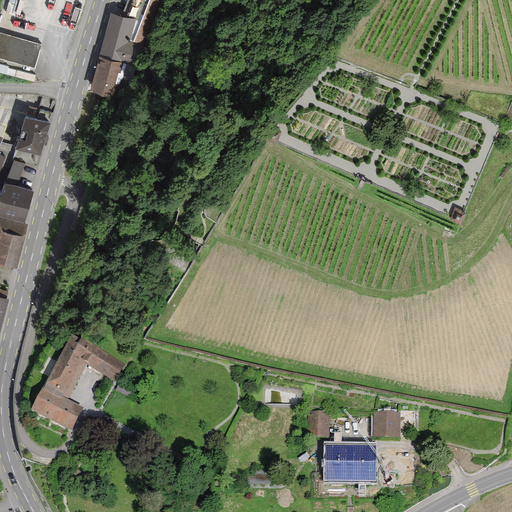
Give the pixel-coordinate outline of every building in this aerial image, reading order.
[(131,0),(127,11),(113,9),(92,85),(113,90),(122,57),(134,61),(140,42),(156,0),(131,0)] [(42,45),(0,33),(0,59),(35,69),(42,45)] [(50,123),(26,116),(16,147),(41,155),(50,123)] [(272,127),(266,136),(276,142),(281,132),(272,127)] [(4,137),(0,135),(0,191),(15,147),(2,142),(4,137)] [(25,164),(13,160),(5,183),(17,186),(25,164)] [(17,186),(5,183),(0,197),(0,215),(24,223),(34,192),(17,186)] [(452,216),(460,220),(464,210),(456,206),(452,216)] [(27,226),(0,219),(0,220),(0,264),(16,269),(27,226)] [(0,334),(9,300),(0,297),(0,334)] [(74,335),(44,389),(67,402),(87,366),(115,381),(125,363),(74,335)] [(67,402),(44,389),(32,410),(71,431),(83,410),(67,402)] [(308,435),(326,435),(327,412),(309,411),(308,435)] [(400,413),(376,413),(376,438),(400,438),(400,413)] [(372,479),(373,443),(323,442),(323,478),(372,479)]
